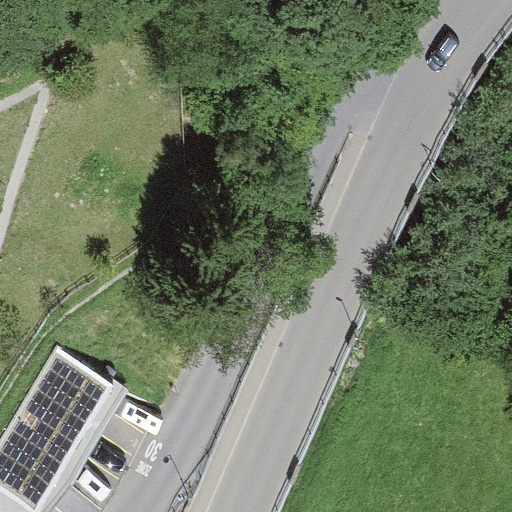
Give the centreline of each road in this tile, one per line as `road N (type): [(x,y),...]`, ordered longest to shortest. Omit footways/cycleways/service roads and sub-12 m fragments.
road 1 (residential): [(132,511),(333,124),(383,80),(448,62)]
road 2 (tertiary): [(248,511),(448,62)]
